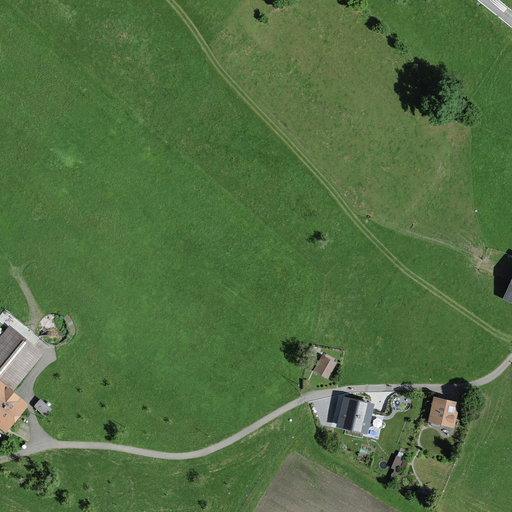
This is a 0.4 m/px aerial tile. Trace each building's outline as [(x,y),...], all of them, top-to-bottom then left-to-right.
[(9,328),(0,338),(0,378),(12,389),(41,354),(36,350),(9,328)] [(327,376),(333,366),(323,360),(316,370),(327,376)] [(0,419),(6,425),(21,406),(0,389),(0,419)] [(333,405),(331,412),(344,416),(346,410),(353,412),(352,417),(356,418),(355,421),(366,423),(366,420),(374,422),(379,401),(349,393),(345,408),(333,405)] [(41,399),(35,406),(45,416),(51,409),(41,399)] [(456,405),(436,401),(431,424),(439,426),(440,421),(452,423),(456,405)]
